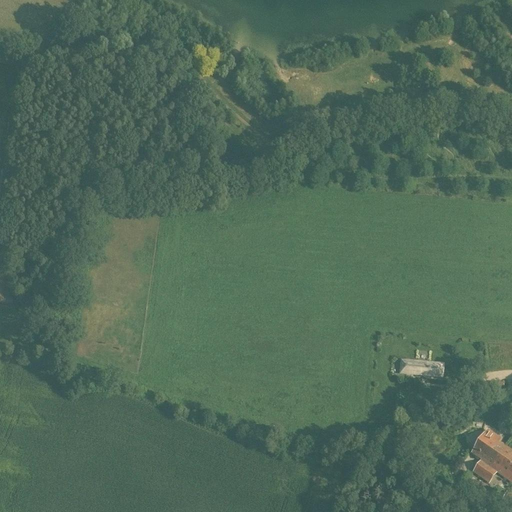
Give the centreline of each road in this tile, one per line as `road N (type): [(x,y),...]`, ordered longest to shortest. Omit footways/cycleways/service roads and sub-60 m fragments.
road 1 (track): [(511,181),(303,170),(253,148),(178,76),(86,75),(53,58)]
road 2 (track): [(0,222),(28,64)]
